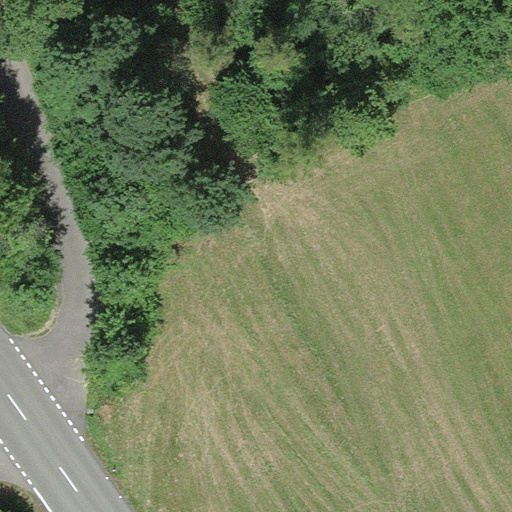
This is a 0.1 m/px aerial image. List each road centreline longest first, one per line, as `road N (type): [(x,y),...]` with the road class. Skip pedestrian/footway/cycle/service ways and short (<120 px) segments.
road 1 (track): [(0,425),(64,365),(78,300),(70,243),(0,34)]
road 2 (track): [(156,0),(257,210)]
road 3 (tertiary): [(0,388),(92,511)]
